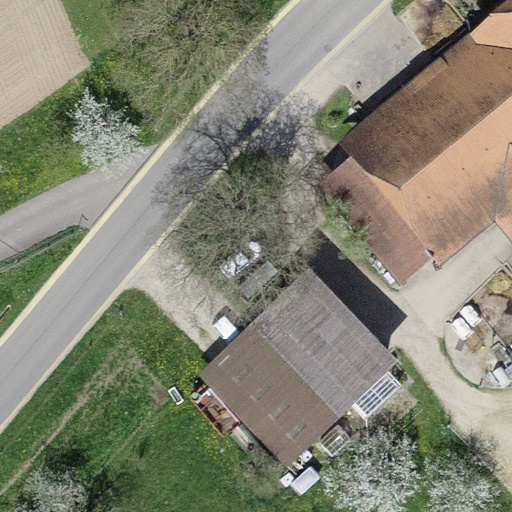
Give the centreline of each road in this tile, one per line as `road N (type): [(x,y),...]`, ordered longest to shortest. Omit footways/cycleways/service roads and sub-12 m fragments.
road 1 (tertiary): [(0,395),(210,144)]
road 2 (residential): [(210,144),(0,243)]
road 3 (tertiary): [(210,144),(343,0)]
